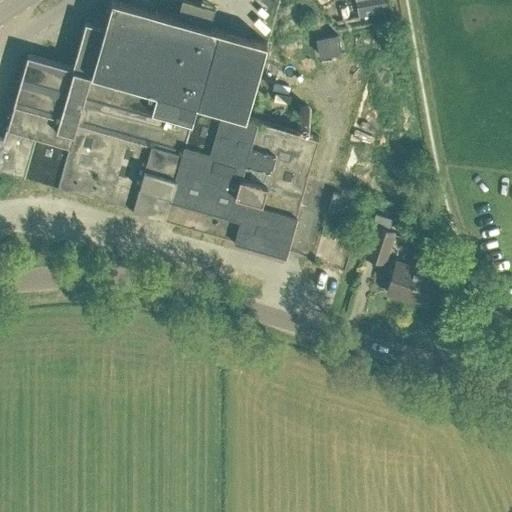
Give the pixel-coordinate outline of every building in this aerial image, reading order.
[(0,168),(127,205),(284,250),(317,135),(257,118),(257,116),(246,113),(267,41),(123,0),(110,0),(104,25),(85,19),(72,64),(27,52),(2,139),(0,138),(0,168)] [(355,0),(359,16),(378,12),(376,0),(355,0)] [(341,50),(337,33),(316,37),(320,54),(341,50)] [(375,224),(365,255),(379,260),(389,229),(375,224)] [(395,259),(385,289),(426,302),(436,273),(395,259)]
